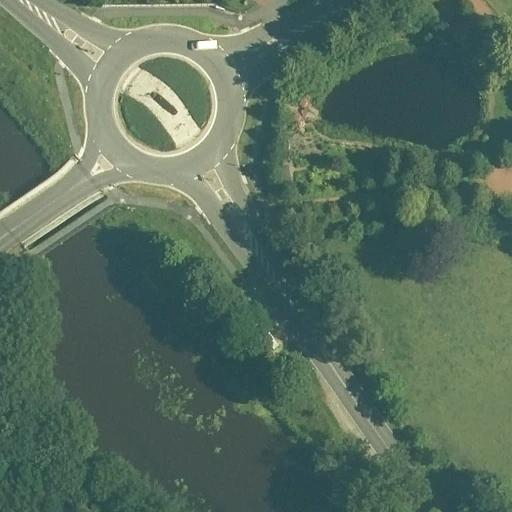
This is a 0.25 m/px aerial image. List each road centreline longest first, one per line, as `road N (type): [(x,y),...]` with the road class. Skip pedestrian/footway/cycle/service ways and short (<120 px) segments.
road 1 (tertiary): [(429,511),(302,336),(197,166)]
road 2 (tertiary): [(219,72),(353,0)]
road 3 (tertiary): [(5,234),(114,158)]
road 4 (tertiary): [(219,72),(175,42),(139,45),(110,65)]
